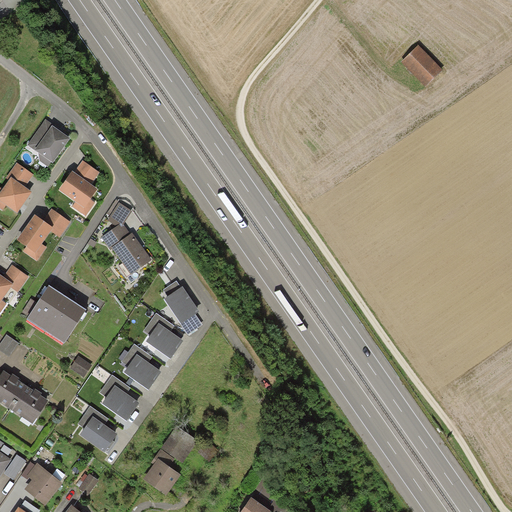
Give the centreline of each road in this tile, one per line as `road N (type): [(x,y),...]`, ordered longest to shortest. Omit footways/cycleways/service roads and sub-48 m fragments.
road 1 (motorway): [(79,0),(436,511)]
road 2 (motorway): [(472,511),(115,0)]
road 3 (track): [(504,511),(241,130),(243,94),(318,0)]
road 4 (residential): [(0,60),(88,131),(260,384)]
road 5 (track): [(410,89),(390,79),(329,0)]
